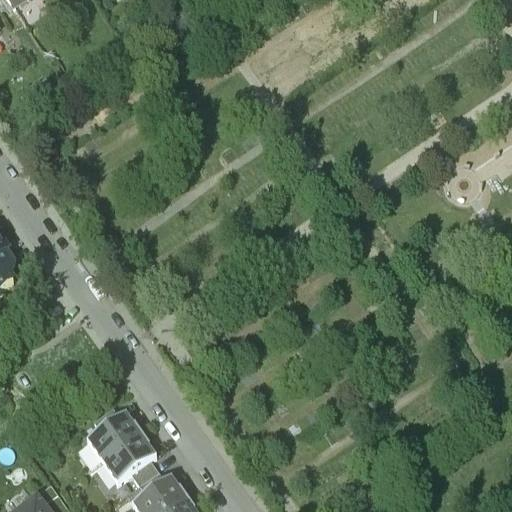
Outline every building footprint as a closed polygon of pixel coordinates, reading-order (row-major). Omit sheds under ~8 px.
[(6,0),(16,14),(36,0),(6,0)] [(0,264),(5,261),(6,262),(9,259),(0,246),(0,264)] [(5,261),(0,264),(0,300),(13,291),(10,286),(11,286),(13,277),(12,275),(14,274),(6,262),(5,261)] [(113,417),(94,431),(101,441),(120,427),(113,417)] [(101,441),(87,450),(88,451),(89,451),(103,471),(142,443),(135,432),(133,434),(126,424),(127,424),(126,422),(120,427),(101,441)] [(142,443),(103,471),(117,491),(116,491),(117,493),(131,483),(151,469),(156,465),(156,463),(155,464),(148,455),(150,453),(142,443)] [(151,469),(131,483),(139,494),(159,480),(151,469)] [(159,480),(139,494),(146,504),(166,490),(159,480)] [(146,504),(134,511),(179,511),(187,506),(180,496),(178,497),(172,488),(172,487),(171,486),(166,490),(146,504)] [(41,508),(44,511),(61,511),(52,500),(41,508)]
